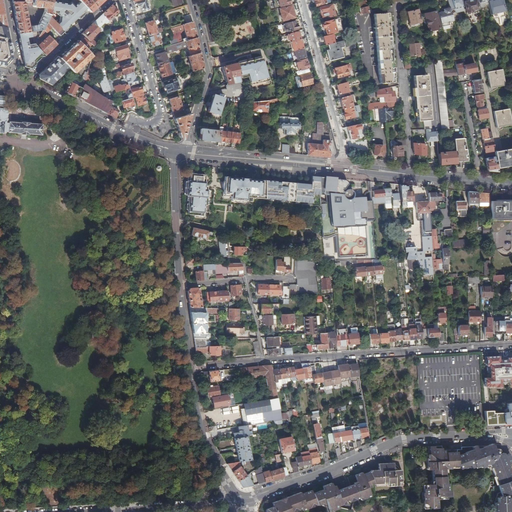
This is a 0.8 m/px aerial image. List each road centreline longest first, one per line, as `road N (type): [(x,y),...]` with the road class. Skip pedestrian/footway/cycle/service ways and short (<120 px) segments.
road 1 (residential): [(492,434),(401,439),(242,498)]
road 2 (residential): [(511,345),(262,359)]
road 3 (residential): [(409,174),(394,14),(412,0)]
road 4 (residential): [(302,0),(343,167)]
road 5 (residential): [(242,498),(75,511)]
road 6 (residential): [(125,0),(158,112),(153,124),(130,121),(125,132)]
road 7 (secondary): [(179,152),(343,167)]
road 8 (residential): [(179,152),(208,72),(189,0)]
road 9 (residential): [(189,368),(206,445),(242,498)]
road 10 (residential): [(110,0),(22,82)]
